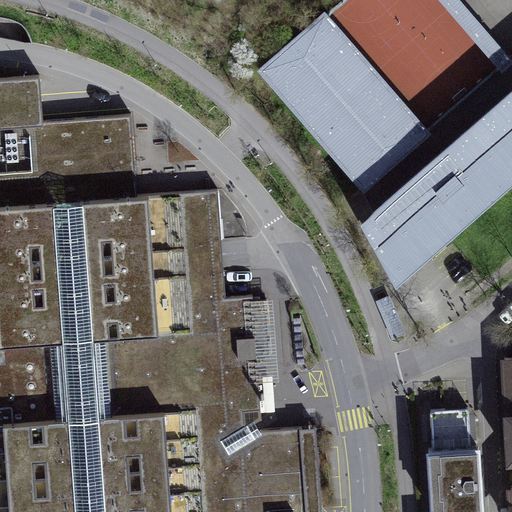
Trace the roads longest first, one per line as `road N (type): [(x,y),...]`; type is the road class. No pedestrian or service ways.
road 1 (residential): [(0,44),(40,51),(151,99),(232,167),(315,286),(348,382)]
road 2 (residential): [(511,299),(452,344),(348,382)]
road 3 (residential): [(348,382),(364,511)]
